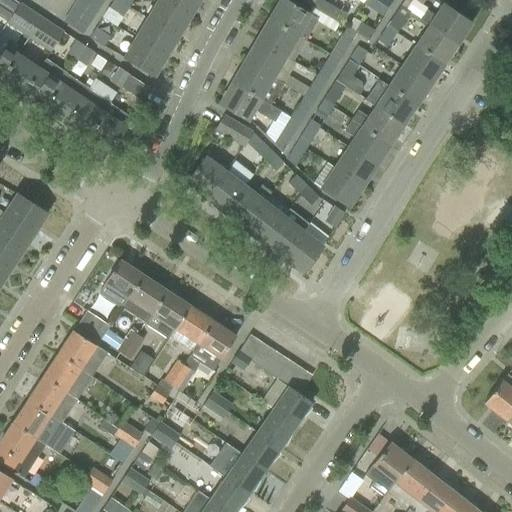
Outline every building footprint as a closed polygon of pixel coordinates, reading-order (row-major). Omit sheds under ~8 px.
[(11,0),(0,0),(0,18),(7,23),(19,4),(11,0)] [(82,0),(76,0),(70,10),(91,23),(99,10),(82,0)] [(82,0),(99,10),(105,0),(82,0)] [(127,8),(115,0),(113,0),(108,9),(121,18),(127,8)] [(158,0),(148,19),(177,37),(189,17),(160,0),(158,0)] [(160,0),(189,17),(199,0),(160,0)] [(283,0),(280,0),(268,21),(296,37),(305,42),(318,20),(283,0)] [(324,16),(330,5),(321,0),(314,0),(310,7),(312,9),(324,16)] [(425,0),(404,0),(400,7),(409,13),(419,20),(427,9),(422,5),(425,0)] [(41,18),(19,4),(7,23),(28,38),(41,18)] [(330,5),(324,16),(339,24),(346,14),(330,5)] [(425,10),(419,20),(429,26),(429,27),(456,45),(470,23),(443,5),(435,17),(425,10)] [(400,7),(389,22),(398,28),(409,13),(400,7)] [(70,10),(62,22),(83,35),(91,23),(70,10)] [(50,54),(63,31),(41,18),(28,38),(50,54)] [(136,38),(165,56),(177,37),(148,19),(136,38)] [(296,37),(268,21),(256,41),(284,57),(296,37)] [(360,23),(355,32),(357,33),(368,40),(374,32),(360,23)] [(386,27),(377,41),(386,46),(395,33),(386,27)] [(429,27),(415,47),(442,65),(456,45),(429,27)] [(89,36),(103,46),(109,38),(95,28),(89,36)] [(338,63),(357,33),(355,32),(347,28),(346,28),(328,57),(338,63)] [(165,56),(136,38),(124,59),(153,77),(165,56)] [(77,59),(85,47),(75,40),(67,53),(77,59)] [(244,62),(272,78),(284,57),(256,41),(244,62)] [(0,44),(0,79),(16,56),(0,44)] [(77,59),(86,66),(95,53),(85,47),(77,59)] [(357,47),(347,62),(357,68),(366,53),(357,47)] [(415,47),(402,67),(429,85),(442,65),(415,47)] [(96,55),(90,64),(100,70),(105,61),(96,55)] [(16,56),(0,79),(0,81),(21,95),(37,70),(16,56)] [(21,95),(42,110),(59,85),(49,78),(56,67),(45,59),(38,70),(37,70),(21,95)] [(232,83),(270,106),(282,85),(272,79),(272,78),(244,62),(232,83)] [(351,77),(357,68),(347,62),(335,81),(345,87),(351,77)] [(316,77),(326,83),(334,70),(324,64),(316,77)] [(402,67),(389,88),(415,106),(429,85),(402,67)] [(117,69),(110,82),(120,88),(127,75),(117,69)] [(66,75),(59,85),(42,110),(64,124),(88,90),(66,75)] [(140,101),(148,88),(127,75),(120,88),(140,101)] [(316,77),(307,90),(318,97),(326,83),(316,77)] [(401,126),(415,106),(389,88),(378,81),(365,101),(401,126)] [(232,83),(219,105),(246,121),(253,110),(274,123),(281,112),(270,106),(232,83)] [(322,101),(332,108),(340,95),(330,89),(322,101)] [(88,90),(64,124),(85,139),(109,104),(88,90)] [(318,130),(332,108),(322,101),(309,123),(318,130)] [(351,121),(388,146),(401,126),(365,101),(364,101),(375,108),(368,118),(357,111),(351,121)] [(129,118),(109,104),(85,139),(108,154),(125,128),(129,118)] [(298,105),(290,118),(300,125),(308,111),(298,105)] [(251,132),(223,116),(215,130),(243,146),(251,132)] [(300,125),(290,118),(274,144),(283,153),(300,125)] [(375,166),(388,146),(351,121),(343,132),(354,139),(348,148),(375,166)] [(304,131),(296,144),(306,150),(314,137),(304,131)] [(260,141),(252,149),(264,160),(272,152),(260,141)] [(306,150),(296,144),(286,160),(295,168),(306,150)] [(335,168),(361,186),(375,166),(348,148),(335,168)] [(284,163),(272,152),(264,160),(276,172),(284,163)] [(185,183),(205,198),(229,167),(220,160),(215,166),(205,157),(185,183)] [(229,167),(205,198),(224,213),(244,188),(253,176),(233,161),(229,167)] [(347,207),(361,186),(335,168),(321,189),(347,207)] [(307,186),(296,175),(288,184),(299,195),(307,186)] [(224,213),(243,228),(263,203),(270,193),(261,186),(254,195),(244,188),(224,213)] [(318,197),(307,186),(299,195),(310,206),(318,197)] [(4,214),(33,233),(46,213),(17,194),(4,214)] [(263,203),(243,228),(263,243),(282,217),(263,203)] [(344,213),(334,207),(325,221),(334,228),(344,213)] [(282,258),(302,232),(308,225),(288,210),(282,217),(263,243),(282,258)] [(0,220),(0,238),(21,252),(33,233),(4,214),(0,220)] [(322,248),(302,232),(282,258),(302,273),(322,248)] [(0,266),(8,272),(21,252),(0,238),(0,266)] [(128,298),(142,276),(119,261),(98,293),(121,308),(127,298),(128,298)] [(165,291),(142,276),(128,298),(127,298),(121,308),(144,323),(143,323),(144,324),(165,291)] [(188,307),(165,291),(144,324),(167,339),(174,328),(188,307)] [(174,328),(169,337),(192,352),(197,344),(212,322),(188,307),(174,328)] [(86,311),(77,325),(101,340),(108,329),(110,326),(86,311)] [(183,365),(189,369),(188,370),(193,372),(199,362),(213,371),(224,354),(235,337),(212,322),(197,344),(192,352),(189,356),(183,365)] [(101,340),(118,351),(130,359),(136,349),(124,342),(125,341),(108,329),(101,340)] [(73,331),(57,355),(90,376),(105,353),(73,331)] [(136,349),(143,340),(131,332),(125,341),(124,342),(136,349)] [(260,342),(249,335),(238,352),(248,359),(260,342)] [(248,359),(250,360),(258,366),(270,349),(260,342),(248,359)] [(280,355),(270,349),(258,366),(268,373),(280,355)] [(248,359),(238,352),(237,351),(229,362),(243,371),(250,360),(248,359)] [(129,368),(142,377),(152,361),(140,352),(129,368)] [(57,355),(42,379),(64,393),(79,370),(90,376),(57,355)] [(290,362),(280,355),(268,373),(278,380),(290,362)] [(170,371),(182,379),(188,370),(189,369),(183,365),(177,361),(170,371)] [(290,362),(278,380),(288,386),(289,386),(300,369),(290,362)] [(299,394),(311,375),(300,369),(289,386),(299,394)] [(160,379),(156,385),(168,393),(172,387),(176,389),(182,379),(170,371),(164,381),(160,379)] [(483,403),(506,420),(511,412),(511,379),(506,375),(501,381),(483,403)] [(42,379),(27,401),(60,423),(74,400),(64,393),(42,379)] [(156,386),(149,397),(161,405),(169,393),(168,393),(156,386)] [(272,410),(295,426),(311,403),(299,394),(289,386),(288,386),(272,410)] [(208,399),(228,413),(233,405),(212,392),(208,399)] [(203,406),(223,420),(228,413),(208,399),(203,406)] [(27,401),(12,424),(45,446),(57,454),(72,431),(60,423),(27,401)] [(295,426),(272,410),(256,432),(279,448),(295,426)] [(150,418),(142,430),(151,436),(159,423),(150,418)] [(103,420),(99,428),(106,432),(110,425),(103,420)] [(117,429),(138,442),(142,435),(122,422),(117,429)] [(156,429),(174,444),(179,437),(160,423),(156,429)] [(0,461),(25,477),(45,446),(12,424),(0,442),(0,461)] [(119,439),(109,455),(124,464),(134,449),(138,442),(117,429),(113,436),(119,439)] [(170,451),(174,444),(156,429),(150,437),(170,451)] [(256,432),(241,455),(264,471),(279,448),(256,432)] [(376,435),(366,451),(377,459),(388,445),(376,435)] [(394,482),(412,461),(389,443),(388,445),(377,459),(375,461),(364,475),(373,482),(369,486),(383,497),(394,482)] [(216,457),(209,467),(225,477),(248,493),(264,471),(241,455),(225,444),(216,457)] [(394,482),(383,497),(384,497),(390,490),(411,506),(416,499),(433,477),(412,461),(394,482)] [(88,474),(108,488),(113,481),(92,467),(88,474)] [(124,476),(144,489),(149,482),(129,469),(124,476)] [(0,473),(0,496),(11,480),(0,473)] [(340,488),(337,492),(348,499),(349,499),(362,482),(350,473),(340,488)] [(75,511),(91,511),(108,488),(88,474),(83,481),(91,487),(75,511)] [(120,483),(140,496),(144,489),(124,476),(120,483)] [(226,511),(235,511),(248,493),(225,477),(209,500),(226,511)] [(416,499),(432,511),(441,511),(455,494),(433,477),(416,499)] [(183,511),(226,511),(209,500),(197,492),(183,511)] [(455,494),(441,511),(476,511),(477,511),(455,494)] [(348,499),(339,511),(368,511),(349,499),(348,499)] [(127,511),(111,500),(103,511),(104,511),(127,511)]
